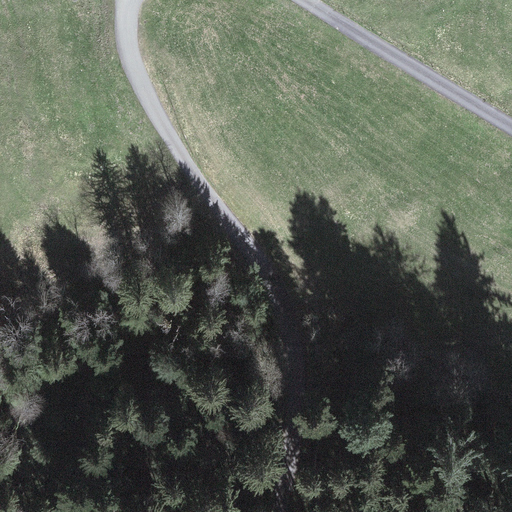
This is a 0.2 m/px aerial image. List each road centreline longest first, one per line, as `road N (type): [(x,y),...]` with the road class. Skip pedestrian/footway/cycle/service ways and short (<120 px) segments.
road 1 (unclassified): [(271,511),(294,398),(287,318),(160,118),(129,44),(130,0)]
road 2 (unclassified): [(305,0),(511,125)]
